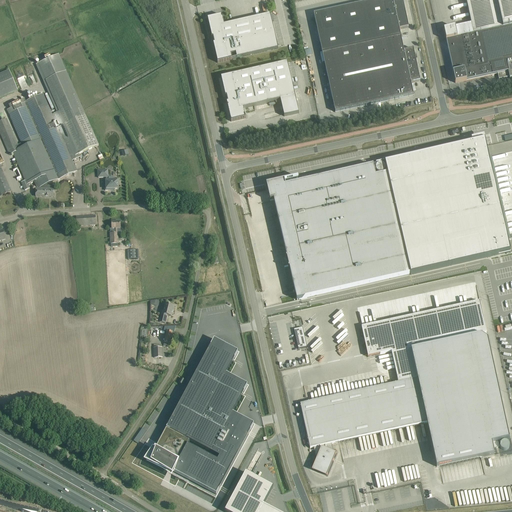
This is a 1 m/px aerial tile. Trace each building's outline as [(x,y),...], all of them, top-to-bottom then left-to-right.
[(324,64),(335,113),(413,96),(411,83),(420,81),(413,49),(404,51),(399,30),(408,28),(403,2),(393,4),(392,0),(378,0),(314,14),(322,54),(320,54),(322,64),(324,64)] [(511,0),(465,0),(471,24),(443,30),(446,40),(455,83),(497,74),(499,79),(499,80),(509,77),(509,79),(511,78),(511,0)] [(278,49),(270,15),(224,25),(223,19),(222,16),(207,19),(208,22),(212,36),(211,36),(212,38),(213,38),(213,39),(211,40),(212,43),(214,42),(214,44),(213,44),(214,46),(217,60),(217,63),(232,60),(278,49)] [(52,114),(72,160),(80,157),(79,155),(99,146),(66,72),(59,55),(51,58),(50,55),(43,58),(44,61),(36,65),(57,112),(52,114)] [(292,83),(287,63),(221,78),(222,81),(225,94),(225,97),(226,97),(227,98),(225,99),(226,101),(227,101),(228,103),(227,103),(227,105),(228,105),(231,119),(230,119),(231,122),(246,118),(245,115),(243,109),(280,100),(284,117),(299,113),(293,86),(294,86),(294,83),(292,83)] [(9,71),(0,74),(0,98),(18,91),(9,71)] [(28,186),(37,182),(40,188),(77,171),(72,160),(52,114),(43,95),(26,102),(25,99),(9,106),(10,109),(7,110),(22,143),(17,145),(6,119),(0,121),(0,133),(9,155),(14,153),(28,186)] [(299,177),(266,185),(268,191),(270,201),(276,200),(289,257),(286,258),(286,259),(287,259),(289,268),(288,268),(289,269),(292,268),(299,300),(410,274),(410,275),(511,252),(508,241),(510,240),(491,156),(489,157),(486,146),(484,140),(484,139),(473,141),(473,143),(385,163),(387,174),(375,177),(373,166),(285,186),(284,181),(299,178),(299,177)] [(385,170),(385,169),(385,168),(384,167),(384,166),(383,166),(383,165),(382,165),(381,165),(380,165),(379,165),(378,165),(377,166),(376,167),(376,168),(376,169),(376,170),(376,171),(376,172),(377,172),(377,173),(378,173),(379,174),(380,174),(381,174),(382,174),(383,173),(384,172),(385,171),(385,170)] [(0,192),(2,196),(11,192),(0,166),(0,192)] [(108,170),(98,171),(98,178),(105,178),(106,186),(105,186),(105,191),(111,191),(111,189),(118,189),(118,185),(119,184),(119,180),(113,180),(113,177),(108,177),(108,170)] [(54,186),(48,186),(48,190),(36,189),(36,197),(54,197),(54,190),(54,186)] [(96,225),(95,216),(76,217),(77,226),(96,225)] [(120,227),(120,222),(112,222),(112,229),(114,229),(114,233),(110,234),(110,244),(118,244),(118,229),(120,229),(120,227)] [(398,383),(300,404),(310,449),(314,448),(316,460),(314,467),(313,468),(312,469),(314,470),(314,469),(314,470),(325,474),(325,475),(327,475),(328,474),(327,474),(329,470),(335,455),(336,455),(336,454),(335,453),(334,453),(332,448),(332,444),(427,423),(437,467),(494,455),(493,449),(498,448),(499,448),(499,447),(498,442),(509,439),(488,339),(480,335),(486,333),(480,302),(479,302),(362,327),(365,343),(368,357),(391,352),(398,383)] [(162,311),(159,323),(165,324),(167,316),(171,317),(173,312),(175,307),(165,305),(164,311),(162,311)] [(167,332),(163,347),(169,348),(170,341),(172,333),(174,333),(175,328),(175,327),(169,326),(164,327),(163,331),(167,332)] [(302,328),(294,330),(298,349),(307,347),(302,328)] [(150,459),(149,462),(172,474),(173,472),(216,495),(254,424),(233,413),(247,385),(226,374),(238,352),(214,339),(158,444),(150,459)] [(162,358),(162,348),(154,348),(154,358),(162,358)] [(509,447),(509,446),(509,445),(509,444),(508,443),(508,442),(507,442),(506,442),(505,441),(504,441),(503,442),(502,442),(501,443),(501,444),(500,444),(500,445),(500,446),(500,447),(501,448),(501,449),(502,449),(502,450),(503,450),(504,450),(505,451),(505,450),(506,450),(507,450),(508,449),(509,448),(509,447)] [(246,473),(225,511),(224,511),(277,511),(264,505),(273,487),(246,473)] [(390,477),(373,480),(375,488),(401,484),(400,475),(390,477)] [(283,495),(286,502),(295,498),(292,491),(283,495)] [(192,495),(190,500),(204,507),(207,502),(192,495)]
